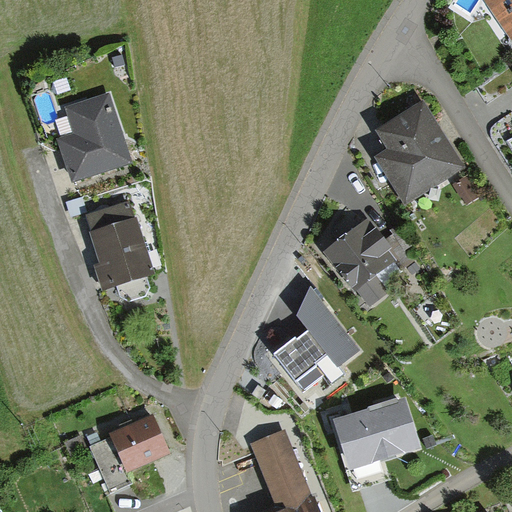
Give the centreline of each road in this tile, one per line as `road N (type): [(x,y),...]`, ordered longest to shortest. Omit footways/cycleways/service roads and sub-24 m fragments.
road 1 (residential): [(208,412),(307,197),(401,27)]
road 2 (residential): [(208,412),(146,383),(118,357),(4,72)]
road 3 (residential): [(401,27),(511,186)]
